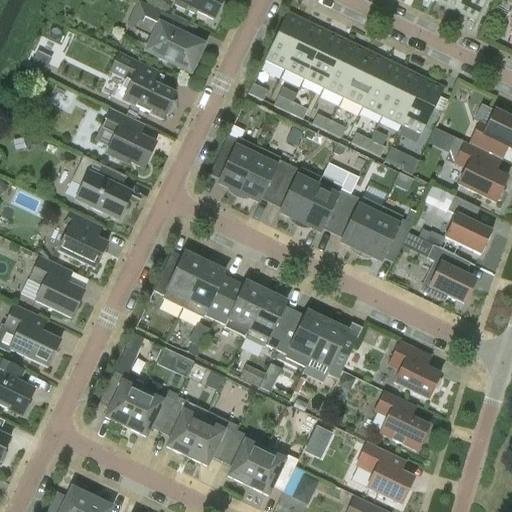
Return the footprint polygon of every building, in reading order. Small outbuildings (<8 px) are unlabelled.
[(223,3),(222,1),(223,0),(177,0),(175,6),(194,15),(196,12),(213,21),(214,18),(216,17),(218,16),(220,14),(221,13),(222,10),(223,8),(223,6),(223,3)] [(456,13),(462,0),(438,0),(437,4),(456,13)] [(476,23),(487,0),(462,0),(456,13),(476,23)] [(153,40),(147,52),(190,73),(202,46),(183,37),(188,25),(153,9),(141,34),(153,40)] [(287,14),(265,61),(285,70),(308,24),(287,14)] [(304,80),(327,33),(308,24),(285,70),(304,80)] [(324,89),(347,42),(327,33),(304,80),(324,89)] [(343,98),(366,52),(347,42),(324,89),(343,98)] [(363,108),(385,61),(366,52),(343,98),(363,108)] [(36,53),(29,68),(43,75),(50,60),(36,53)] [(162,121),(165,116),(167,117),(169,116),(175,105),(174,103),(172,102),(174,96),(136,77),(142,65),(119,54),(110,73),(132,83),(123,102),(162,121)] [(382,117),(405,70),(385,61),(363,108),(382,117)] [(402,126),(424,80),(405,70),(382,117),(402,126)] [(424,80),(402,126),(422,136),(444,89),(424,80)] [(253,85),(249,95),(263,102),(268,92),(253,85)] [(279,97),(274,107),(288,113),(293,103),(279,97)] [(303,121),(308,111),(293,103),(288,113),(303,121)] [(143,170),(155,146),(135,136),(140,124),(111,110),(96,140),(110,147),(106,155),(129,165),(130,163),(143,170)] [(511,151),(511,120),(494,112),(483,136),(475,132),(469,145),(494,157),(500,145),(511,151)] [(317,115),(312,125),(327,132),(332,122),(317,115)] [(341,139),(346,129),(332,122),(327,132),(341,139)] [(356,133),(351,143),(366,151),(371,141),(356,133)] [(37,145),(35,137),(25,139),(27,148),(37,145)] [(228,137),(212,170),(222,175),(218,185),(226,188),(228,192),(230,194),(232,197),(235,199),(236,199),(260,149),(240,140),(239,142),(228,137)] [(505,194),(502,190),(507,180),(484,169),(491,156),(455,139),(450,150),(454,161),(456,162),(454,165),(466,170),(458,186),(495,204),(496,202),(501,202),(505,194)] [(380,157),(385,147),(371,141),(366,151),(380,157)] [(337,146),(333,154),(338,157),(343,155),(345,150),(337,146)] [(279,162),(280,159),(260,149),(236,199),(238,200),(241,201),(245,201),(248,201),(251,200),(258,204),(263,195),(273,200),(289,167),(279,162)] [(76,201),(118,221),(126,205),(120,202),(125,192),(120,190),(126,178),(83,157),(72,181),(83,186),(76,201)] [(419,161),(409,157),(402,171),(411,176),(419,161)] [(289,167),(273,200),(284,205),(279,214),(287,218),(288,221),(290,223),(293,226),(295,228),(297,229),(321,179),(301,169),(300,172),(289,167)] [(335,229),(351,196),(340,191),(341,189),(321,179),(297,229),(299,229),(302,230),(305,230),(309,230),(311,229),(320,233),(324,224),(335,229)] [(351,196),(335,229),(345,234),(341,244),(349,247),(350,250),(352,253),(354,256),(357,258),(358,258),(382,209),(362,199),(361,201),(351,196)] [(480,256),(492,233),(468,222),(475,208),(454,197),(447,212),(455,216),(444,239),(480,256)] [(403,218),(382,209),(358,258),(360,259),(363,260),(367,260),(370,260),(373,259),(381,263),(385,254),(396,259),(412,226),(401,221),(403,218)] [(95,270),(107,245),(91,238),(96,227),(71,214),(65,226),(69,228),(58,253),(95,270)] [(422,230),(417,239),(433,246),(438,249),(443,239),(430,232),(429,234),(422,230)] [(464,305),(475,282),(451,270),(457,258),(433,246),(427,259),(435,263),(421,291),(444,302),(446,297),(464,305)] [(180,264),(169,259),(153,292),(164,297),(163,299),(183,309),(207,260),(204,259),(200,258),(198,258),(192,259),(184,255),(180,264)] [(71,320),(84,293),(61,282),(66,272),(40,259),(29,280),(42,287),(35,302),(71,320)] [(215,322),(231,288),(220,283),(225,274),(217,271),(215,267),(212,263),(208,260),(207,260),(183,309),(203,319),(204,316),(215,322)] [(231,288),(215,322),(225,327),(224,329),(244,339),(268,290),(264,288),(261,288),(257,288),(253,288),(245,284),(241,293),(231,288)] [(276,351),(292,318),(281,313),(286,304),(279,300),(275,295),(272,292),(268,290),(244,339),(264,348),(265,346),(276,351)] [(47,369),(60,343),(35,331),(40,320),(14,307),(4,328),(2,327),(0,330),(0,349),(9,353),(10,351),(47,369)] [(285,359),(305,369),(309,360),(329,319),(328,319),(323,318),(320,318),(317,319),(307,314),(302,323),(292,318),(276,351),(287,356),(285,359)] [(326,376),(337,381),(353,348),(343,342),(347,333),(340,330),(338,326),(336,324),(333,321),(329,319),(309,360),(329,369),(326,376)] [(125,352),(135,356),(142,340),(133,335),(125,352)] [(187,353),(196,357),(200,348),(191,344),(191,345),(187,353)] [(428,401),(433,391),(437,390),(441,382),(439,378),(440,377),(418,366),(424,356),(399,344),(388,367),(400,372),(394,384),(428,401)] [(169,366),(174,355),(163,350),(158,361),(169,366)] [(265,376),(277,380),(283,361),(272,357),(265,376)] [(0,406),(24,418),(29,407),(27,406),(34,391),(18,384),(24,372),(0,359),(0,406)] [(125,428),(142,393),(124,384),(126,379),(114,373),(99,404),(110,409),(105,419),(125,428)] [(223,380),(211,374),(205,386),(217,392),(223,380)] [(338,386),(345,390),(351,388),(354,381),(343,376),(338,386)] [(299,397),(305,383),(300,380),(293,394),(299,397)] [(142,393),(125,428),(146,438),(150,429),(160,434),(175,403),(175,402),(164,397),(161,402),(142,393)] [(416,452),(428,427),(401,414),(406,403),(384,393),(375,412),(388,418),(380,435),(416,452)] [(177,398),(175,402),(175,403),(160,434),(171,439),(166,448),(186,458),(204,422),(208,414),(177,398)] [(307,406),(296,401),(292,408),(303,413),(307,406)] [(222,463),(237,432),(225,426),(223,431),(204,422),(186,458),(207,468),(211,458),(222,463)] [(316,428),(311,438),(326,445),(331,435),(316,428)] [(247,487),(265,452),(246,443),(248,438),(237,432),(222,463),(232,468),(227,478),(247,487)] [(0,463),(2,463),(6,454),(5,451),(10,439),(0,434),(0,463)] [(400,506),(413,480),(389,468),(394,458),(367,444),(356,467),(373,475),(366,490),(400,506)] [(265,452),(247,487),(268,497),(272,488),(283,493),(295,468),(298,462),(286,456),(284,461),(265,452)] [(283,493),(307,504),(317,483),(303,477),(305,473),(295,468),(283,493)] [(85,511),(92,499),(71,489),(67,498),(56,493),(47,511),(85,511)] [(110,511),(112,508),(92,499),(85,511),(110,511)] [(380,511),(381,511),(355,499),(348,511),(380,511)]
